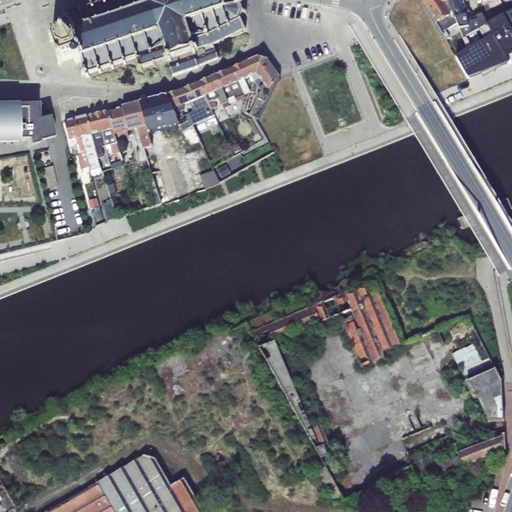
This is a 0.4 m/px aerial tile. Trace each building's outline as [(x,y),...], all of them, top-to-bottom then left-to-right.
[(52,37),(50,41),(54,43),(55,45),(56,45),(58,47),(60,53),(61,55),(60,57),(59,59),(60,60),(58,64),(61,66),(63,62),(74,58),(74,59),(74,60),(74,61),(75,62),(76,63),(77,63),(78,64),(79,64),(79,63),(80,63),(81,63),(82,62),(84,69),(84,71),(85,72),(82,73),(82,76),(86,75),(87,78),(89,77),(88,74),(99,70),(100,73),(101,73),(100,70),(111,66),(112,69),(114,69),(113,66),(123,62),(124,65),(126,64),(125,61),(129,60),(136,58),(139,67),(136,68),(137,70),(140,69),(141,72),(143,71),(142,69),(152,65),(153,65),(154,67),(156,67),(155,64),(156,64),(156,65),(157,64),(157,63),(163,61),(164,62),(165,62),(168,61),(173,75),(172,76),(173,77),(174,76),(181,73),(181,74),(182,74),(182,73),(189,71),(189,72),(190,71),(190,70),(197,68),(199,68),(199,67),(198,67),(218,59),(219,59),(219,58),(218,57),(213,46),(213,45),(220,42),(222,41),(222,42),(224,41),(224,40),(230,37),(232,36),(232,37),(234,36),(233,35),(235,34),(236,36),(243,33),(242,31),(244,31),(245,31),(246,29),(245,27),(244,28),(240,19),(243,13),(246,13),(246,11),(242,12),(239,6),(242,5),(241,3),(239,4),(239,0),(113,0),(106,2),(105,0),(104,0),(103,0),(104,3),(96,5),(94,6),(93,4),(90,4),(91,7),(81,10),(80,8),(78,9),(79,11),(69,15),(68,12),(65,13),(66,16),(63,17),(64,19),(67,18),(68,20),(70,28),(69,28),(68,29),(67,29),(66,30),(65,31),(65,32),(64,32),(64,33),(64,34),(64,35),(64,36),(64,37),(56,39),(52,37)] [(454,31),(459,28),(456,19),(450,0),(425,0),(428,9),(446,40),(450,38),(446,31),(452,27),(454,31)] [(464,40),(489,25),(486,20),(483,15),(468,21),(463,0),(450,0),(456,19),(459,28),(464,40)] [(486,20),(505,9),(500,0),(476,0),(483,15),(486,20)] [(511,0),(500,0),(505,9),(511,21),(511,0)] [(511,21),(505,9),(486,20),(489,25),(510,64),(511,63),(507,57),(511,54),(511,21)] [(324,12),(315,11),(313,23),(321,25),(324,12)] [(508,62),(509,64),(510,64),(489,25),(464,40),(468,52),(456,59),(467,78),(468,78),(468,80),(469,80),(468,77),(508,62)] [(258,58),(249,62),(257,81),(260,79),(264,86),(259,89),(261,92),(250,115),(258,119),(279,78),(266,60),(258,58)] [(249,62),(232,69),(244,96),(250,93),(245,80),(251,77),(253,82),(257,81),(249,62)] [(468,77),(469,80),(481,75),(483,78),(501,67),(509,64),(508,62),(468,77)] [(232,69),(216,76),(226,100),(234,97),(237,103),(245,99),(244,96),(232,69)] [(216,76),(200,83),(212,110),(217,108),(215,101),(218,100),(221,106),(223,105),(224,108),(229,106),(226,100),(216,76)] [(166,96),(180,126),(181,128),(182,128),(184,130),(193,126),(214,116),(212,110),(200,83),(186,89),(183,90),(166,96)] [(180,126),(166,96),(166,95),(158,98),(140,102),(141,103),(140,103),(149,133),(180,126)] [(0,141),(18,142),(17,139),(27,138),(29,146),(39,143),(38,141),(53,137),(47,115),(48,115),(47,108),(38,109),(38,103),(0,103),(0,141)] [(109,111),(115,135),(134,130),(139,150),(137,151),(140,164),(148,162),(144,149),(152,147),(151,142),(149,133),(140,103),(109,111)] [(115,135),(109,111),(98,113),(106,146),(110,145),(112,155),(120,153),(115,135)] [(98,113),(87,116),(92,138),(98,158),(105,156),(102,147),(106,146),(98,113)] [(87,116),(76,119),(88,168),(91,177),(102,173),(98,158),(92,138),(87,116)] [(76,119),(64,122),(73,155),(77,154),(82,169),(88,168),(76,119)] [(52,165),(39,168),(44,188),(57,185),(52,165)] [(225,165),(217,170),(222,179),(231,174),(225,165)] [(216,170),(202,175),(206,188),(220,183),(216,170)] [(114,183),(107,185),(109,193),(116,191),(114,183)] [(157,191),(147,195),(151,208),(161,205),(157,191)] [(97,198),(88,201),(90,208),(99,205),(97,198)] [(112,201),(103,203),(108,220),(116,217),(112,201)] [(348,506),(277,334),(340,315),(363,369),(401,352),(370,284),(245,336),(339,510),(348,506)] [(464,375),(485,366),(476,343),(455,351),(464,375)] [(497,372),(466,386),(473,402),(477,400),(489,426),(504,424),(504,384),(497,372)] [(504,439),(459,457),(464,470),(504,454),(504,439)] [(202,511),(188,487),(175,496),(158,467),(147,465),(70,511),(202,511)] [(0,511),(18,511),(0,480),(0,511)]
